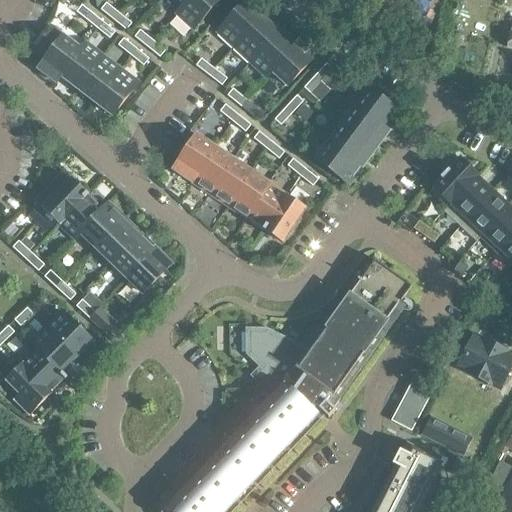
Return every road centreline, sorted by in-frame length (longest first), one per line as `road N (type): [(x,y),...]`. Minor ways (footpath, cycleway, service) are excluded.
road 1 (residential): [(357,217),(431,272),(439,301),(378,384),(357,462),(301,511)]
road 2 (residential): [(220,263),(22,85),(0,76)]
road 3 (residential): [(357,217),(301,285),(254,284),(220,263)]
road 4 (residential): [(140,475),(194,410),(183,373),(151,340)]
road 5 (residential): [(140,475),(118,459),(106,424),(120,368),(151,340)]
road 6 (residential): [(441,97),(325,0)]
road 7 (residential): [(441,97),(357,217)]
